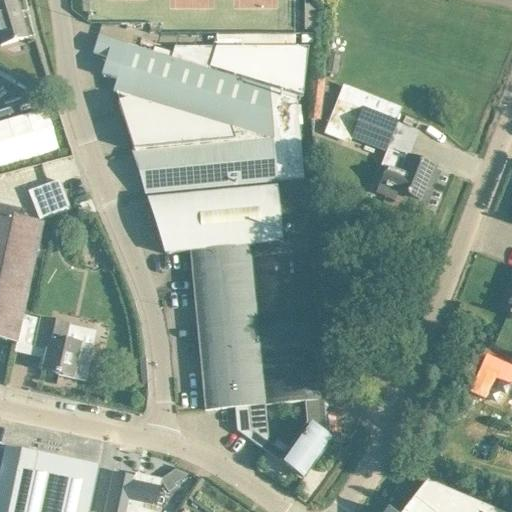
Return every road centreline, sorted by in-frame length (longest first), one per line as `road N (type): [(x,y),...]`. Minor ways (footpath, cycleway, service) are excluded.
road 1 (unclassified): [(161,441),(160,340),(150,295),(96,150),(56,0)]
road 2 (unclassified): [(342,511),(402,397),(511,116)]
road 3 (unclassified): [(0,405),(161,441)]
road 4 (unclassified): [(284,511),(208,459),(161,441)]
